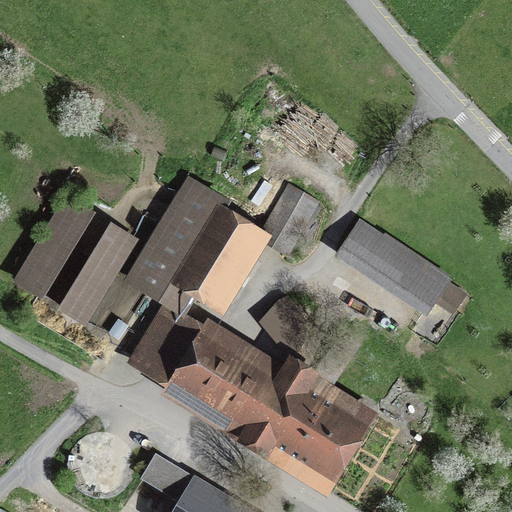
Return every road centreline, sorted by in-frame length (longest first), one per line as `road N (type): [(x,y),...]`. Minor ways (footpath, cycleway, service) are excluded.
road 1 (residential): [(336,511),(0,331)]
road 2 (track): [(438,85),(333,242),(308,269),(234,310)]
road 3 (tertiary): [(361,0),(511,164)]
road 4 (track): [(0,496),(102,389)]
